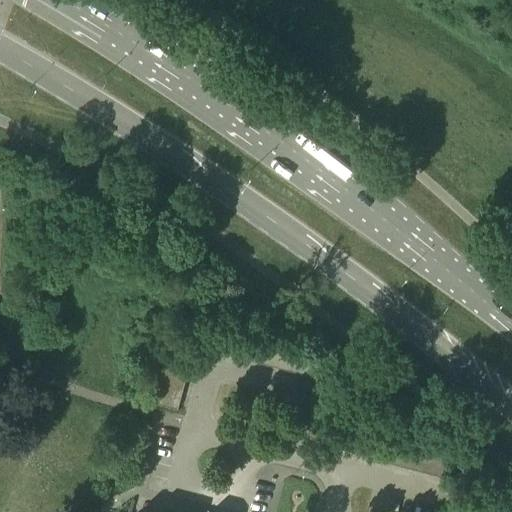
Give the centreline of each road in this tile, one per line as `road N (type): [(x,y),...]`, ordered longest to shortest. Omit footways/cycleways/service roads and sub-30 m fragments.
road 1 (primary): [(0,47),(209,179),(377,300),(511,415)]
road 2 (primary): [(511,326),(214,96),(65,0)]
road 3 (residential): [(333,511),(342,473),(192,435)]
